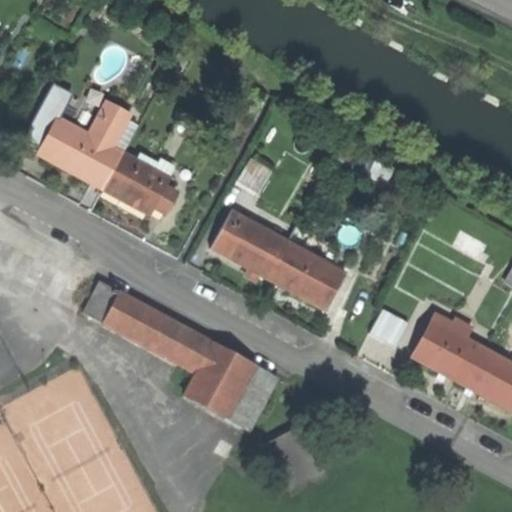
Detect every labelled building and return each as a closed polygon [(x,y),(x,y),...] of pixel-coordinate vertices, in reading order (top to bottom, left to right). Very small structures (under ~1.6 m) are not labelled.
[(415,2),(411,0),(384,0),(384,1),(409,14),(415,2)] [(106,104),(90,135),(112,147),(128,116),(106,104)] [(71,171),(103,189),(122,152),(112,147),(90,135),(58,118),(39,154),(71,171)] [(165,185),(169,177),(166,176),(137,160),(122,152),(103,189),(128,202),(150,214),(154,206),(165,185)] [(140,156),(137,160),(166,176),(171,167),(159,160),(156,164),(140,156)] [(237,183),(248,189),(261,167),(250,160),(237,183)] [(272,173),(261,167),(248,189),(259,196),(272,173)] [(178,192),(165,185),(154,206),(166,213),(178,192)] [(248,268),(258,273),(298,295),(324,309),(344,273),(279,238),(252,223),(231,212),(211,248),(231,259),(248,268)] [(256,216),(252,223),(279,238),(283,231),(256,216)] [(511,254),(501,282),(511,286),(511,254)] [(254,281),(258,273),(248,268),(244,275),(254,281)] [(82,312),(102,323),(118,293),(98,282),(82,312)] [(102,323),(196,374),(213,344),(118,293),(102,323)] [(377,309),(368,333),(395,344),(405,320),(377,309)] [(485,397),(510,411),(511,407),(511,365),(431,321),(411,357),(434,369),(485,397)] [(196,374),(185,396),(249,430),(277,378),(213,344),(196,374)]
